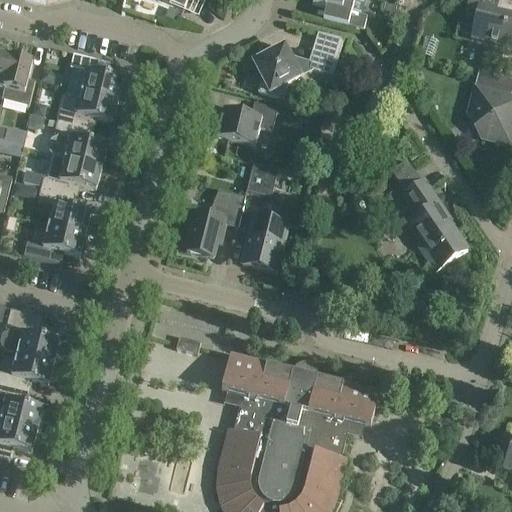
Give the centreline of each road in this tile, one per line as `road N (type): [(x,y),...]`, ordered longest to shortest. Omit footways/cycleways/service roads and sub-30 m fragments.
road 1 (residential): [(131,274),(312,319),(332,344),(480,380),(511,267)]
road 2 (residential): [(511,258),(358,41)]
road 3 (residential): [(131,274),(186,47)]
road 4 (residential): [(0,14),(23,19),(66,11),(186,47)]
road 5 (residential): [(75,491),(117,318)]
road 6 (residential): [(0,285),(117,318)]
